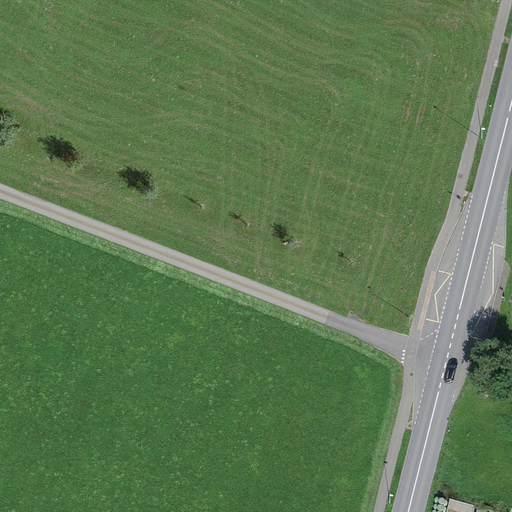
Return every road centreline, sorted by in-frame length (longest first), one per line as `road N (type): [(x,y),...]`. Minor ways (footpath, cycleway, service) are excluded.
road 1 (residential): [(0,190),(446,361)]
road 2 (primary): [(511,99),(446,361)]
road 3 (primary): [(446,361),(408,511)]
